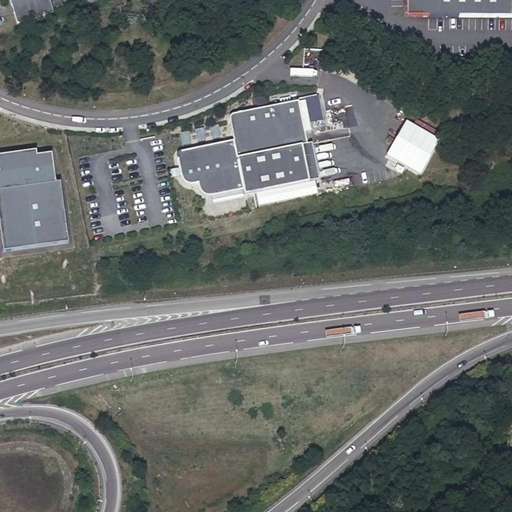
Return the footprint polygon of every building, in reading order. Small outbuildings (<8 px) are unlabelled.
[(48,0),(10,0),(18,25),(53,14),(48,0)] [(406,0),(406,6),(414,6),(414,17),(511,17),(511,0),(406,0)] [(232,141),(243,192),(317,179),(309,141),(304,142),(296,101),(227,115),(232,141)] [(312,125),(314,135),(343,130),(341,120),(312,125)] [(232,141),(176,152),(180,175),(183,181),(187,185),(197,183),(201,192),(207,197),(213,198),(243,192),(232,141)] [(35,150),(0,154),(0,232),(3,251),(69,242),(60,181),(55,182),(51,152),(36,155),(35,150)]
